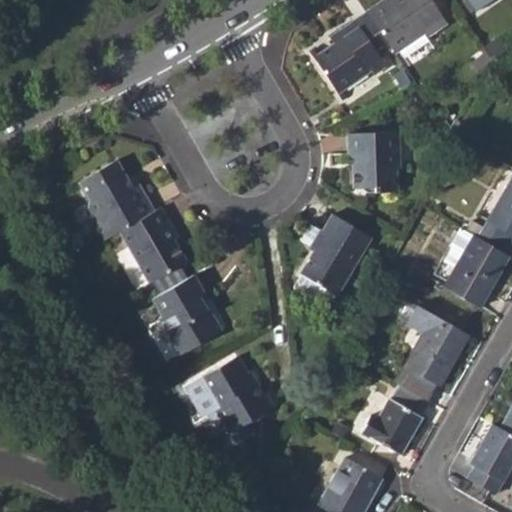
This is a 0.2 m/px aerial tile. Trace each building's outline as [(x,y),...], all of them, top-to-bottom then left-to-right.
[(389,51),(391,55),(422,33),(424,38),(443,25),(425,0),(386,0),(364,15),(389,51)] [(305,55),(336,102),(342,99),(338,93),(366,73),(369,77),(381,70),(374,61),(389,51),(364,15),(330,39),(333,44),(314,58),(310,52),(305,55)] [(394,133),(344,134),(344,155),(347,155),(348,188),(370,188),(370,192),(392,192),(391,173),(394,170),(394,133)] [(85,225),(96,244),(113,235),(148,215),(132,187),(125,191),(110,162),(72,183),(93,220),(85,225)] [(511,177),(477,239),(507,256),(511,247),(511,177)] [(113,235),(141,287),(179,265),(159,230),(164,227),(155,211),(148,215),(113,235)] [(295,273),(328,296),(367,241),(330,214),(318,231),(323,235),(295,273)] [(444,288),(478,308),(508,256),(507,256),(477,239),(459,228),(449,247),(463,255),(444,288)] [(155,325),(175,360),(216,337),(204,316),(202,317),(198,309),(207,304),(193,280),(148,305),(158,323),(155,325)] [(399,386),(424,400),(433,385),(437,387),(468,335),(416,306),(406,324),(423,334),(395,383),(399,386)] [(222,438),(227,437),(233,446),(244,440),(238,431),(265,417),(251,391),(248,393),(232,364),(193,385),(179,393),(197,424),(202,421),(211,417),(222,438)] [(424,400),(399,386),(378,420),(369,415),(359,432),(398,455),(421,416),(419,415),(427,402),(424,400)] [(511,406),(500,428),(511,435),(511,406)] [(211,417),(202,421),(213,442),(222,438),(211,417)] [(465,479),(494,496),(511,464),(511,435),(500,428),(491,423),(468,464),(472,467),(465,479)] [(316,505),(328,511),(362,511),(381,478),(344,457),(316,505)]
